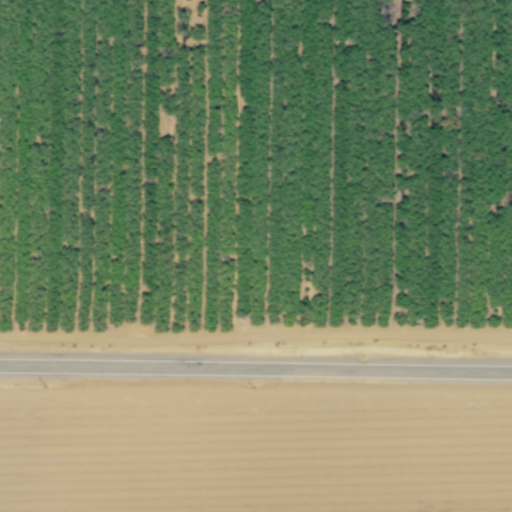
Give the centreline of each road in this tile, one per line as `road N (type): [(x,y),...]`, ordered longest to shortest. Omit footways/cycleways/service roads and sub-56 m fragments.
road 1 (tertiary): [(0,366),(511,373)]
road 2 (track): [(511,335),(0,338)]
road 3 (track): [(57,511),(54,367)]
